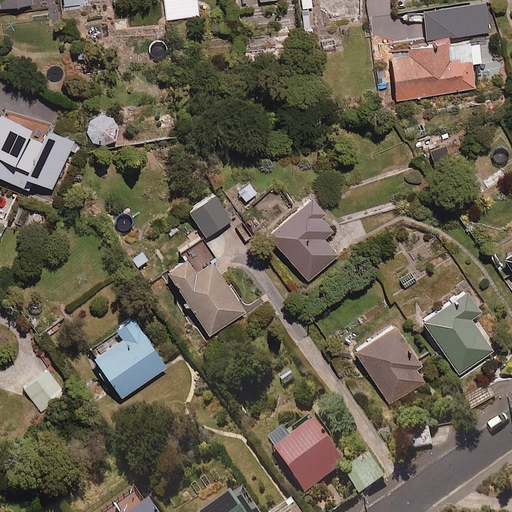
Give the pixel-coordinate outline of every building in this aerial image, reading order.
[(162,0),(165,19),(194,15),(191,0),(162,0)] [(482,2),(419,6),(421,33),(484,29),(482,2)] [(474,36),(446,40),(445,36),(422,39),(404,42),(405,48),(386,51),(393,99),(473,88),(469,60),(478,59),(474,36)] [(21,118),(0,108),(0,174),(25,186),(29,176),(50,185),(72,135),(22,113),(21,118)] [(101,138),(103,138),(108,134),(109,133),(110,131),(111,128),(112,126),(112,123),(112,121),(111,118),(110,116),(108,114),(106,112),(104,111),(102,110),(99,110),(97,110),(94,110),(92,111),(89,112),(87,113),(86,115),(84,118),(83,120),(83,122),(83,125),(83,127),(84,130),(85,132),(87,134),(89,136),(91,137),(93,138),(96,139),(98,139),(101,138)] [(247,179),(233,191),(244,203),(258,191),(247,179)] [(228,216),(210,189),(185,205),(203,232),(228,216)] [(322,205),(308,190),(263,231),(307,278),(336,251),(321,234),(330,225),(316,210),(322,205)] [(511,243),(498,253),(511,274),(511,243)] [(140,244),(125,254),(135,269),(150,259),(140,244)] [(191,266),(181,251),(162,264),(207,332),(243,308),(208,255),(191,266)] [(476,308),(460,285),(416,317),(457,375),(491,350),(465,315),(476,308)] [(170,366),(128,306),(105,322),(113,333),(87,351),(121,400),(170,366)] [(414,366),(420,362),(388,317),(347,346),(388,404),(423,380),(414,366)] [(342,463),(313,422),(287,440),(279,429),(266,438),(304,491),(342,463)] [(416,429),(392,431),(394,449),(431,446),(430,425),(416,426),(416,429)] [(383,476),(367,456),(345,474),(360,494),(383,476)] [(156,511),(138,486),(100,511),(156,511)] [(258,511),(240,486),(202,511),(258,511)] [(301,511),(293,500),(277,511),(301,511)]
